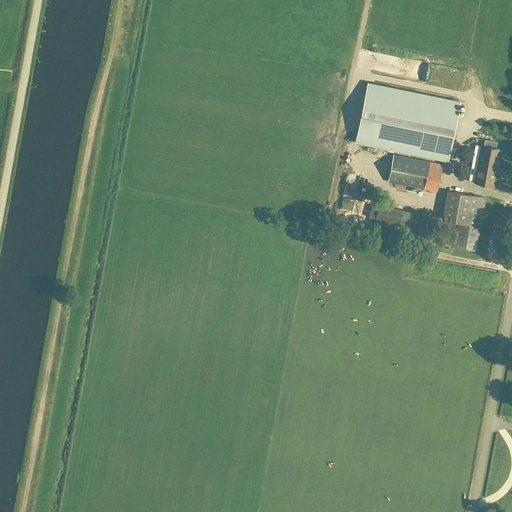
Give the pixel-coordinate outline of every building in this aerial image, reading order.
[(356,143),(447,161),(460,103),(368,84),(356,143)] [(481,146),(478,162),(495,165),(498,149),(496,149),(497,143),(484,141),(483,146),(481,146)] [(442,165),(407,158),(394,155),(388,182),(437,192),(442,165)] [(494,170),(495,165),(478,162),(474,183),(493,187),(496,170),(494,170)] [(476,251),(486,198),(448,191),(442,220),(458,223),(453,247),(476,251)]
